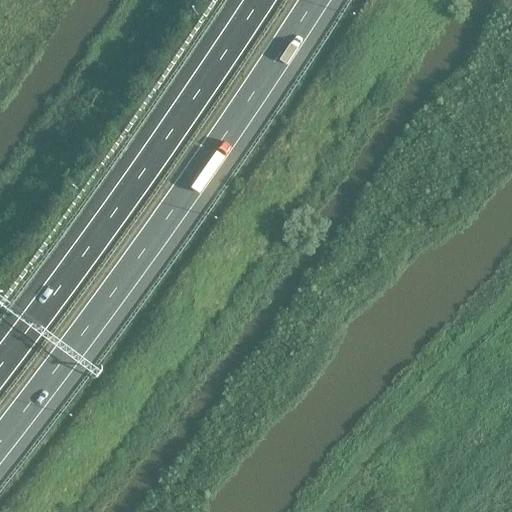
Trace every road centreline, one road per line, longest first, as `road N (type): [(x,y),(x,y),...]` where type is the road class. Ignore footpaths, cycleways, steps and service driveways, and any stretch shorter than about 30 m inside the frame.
road 1 (motorway): [(0,440),(170,213),(314,0)]
road 2 (motorway): [(259,0),(0,365)]
